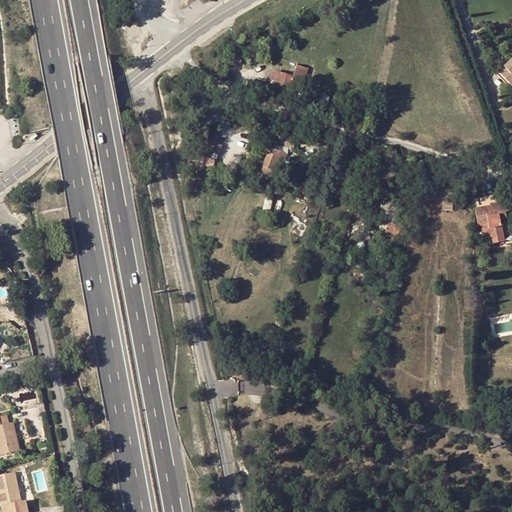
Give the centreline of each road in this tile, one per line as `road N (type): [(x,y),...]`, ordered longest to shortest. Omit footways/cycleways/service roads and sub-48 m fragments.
road 1 (motorway): [(177,511),(79,0)]
road 2 (motorway): [(43,0),(139,511)]
road 3 (residential): [(238,511),(148,67)]
road 4 (residential): [(511,172),(370,139),(229,93),(175,46)]
road 5 (unclassified): [(4,182),(78,511)]
road 6 (tertiary): [(148,67),(9,177)]
